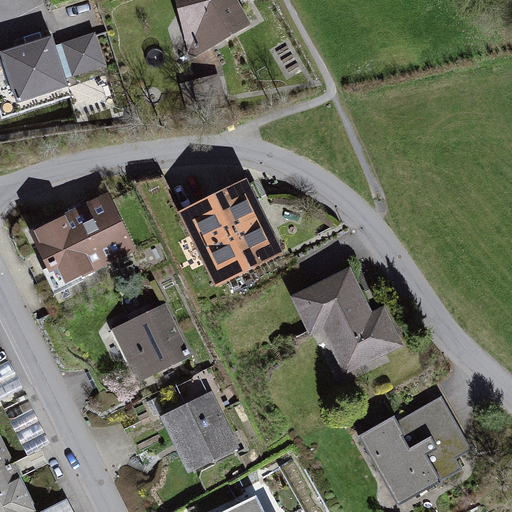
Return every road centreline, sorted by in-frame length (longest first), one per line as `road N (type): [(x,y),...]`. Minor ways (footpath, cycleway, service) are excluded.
road 1 (residential): [(0,195),(117,158),(218,145),(277,158),(337,190),(445,329),(511,387)]
road 2 (residential): [(108,511),(0,286)]
